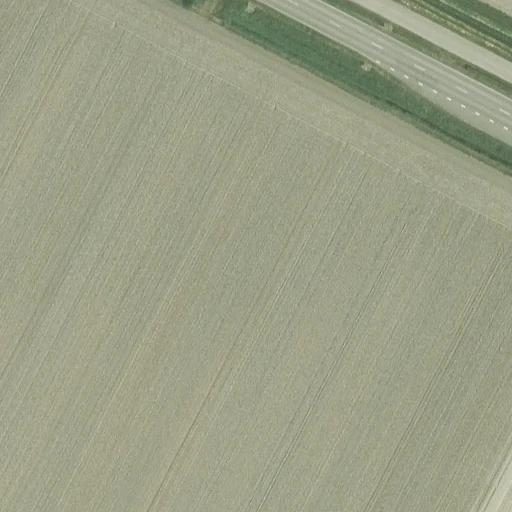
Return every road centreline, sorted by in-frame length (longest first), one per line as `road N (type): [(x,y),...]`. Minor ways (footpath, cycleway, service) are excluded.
road 1 (tertiary): [(511,115),(292,0)]
road 2 (unclassified): [(511,74),(368,0)]
